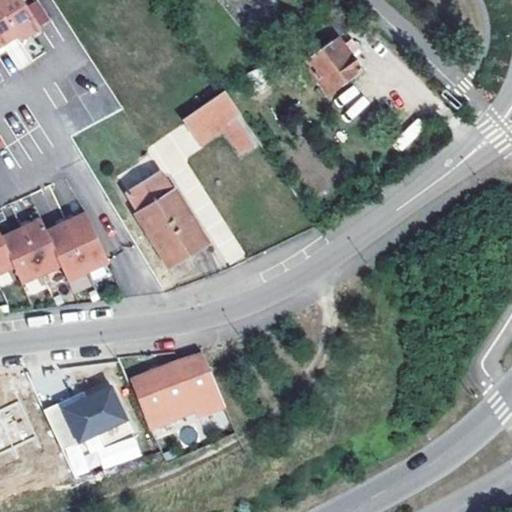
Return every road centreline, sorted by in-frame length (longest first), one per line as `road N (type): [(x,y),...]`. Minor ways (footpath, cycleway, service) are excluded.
road 1 (tertiary): [(459,165),(269,295),(168,325),(0,344)]
road 2 (track): [(66,511),(200,462),(281,411),(327,344),(326,299),(310,271)]
road 3 (primary): [(511,392),(430,464),(343,511)]
